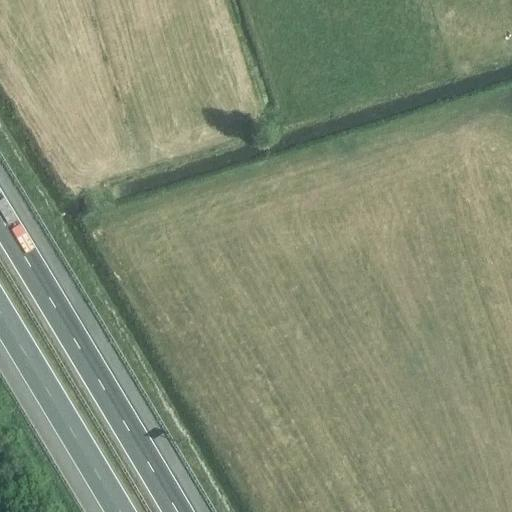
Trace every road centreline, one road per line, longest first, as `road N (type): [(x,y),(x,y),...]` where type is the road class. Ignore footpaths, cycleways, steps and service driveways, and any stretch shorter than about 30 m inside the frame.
road 1 (motorway): [(180,511),(0,218)]
road 2 (motorway): [(0,306),(122,511)]
